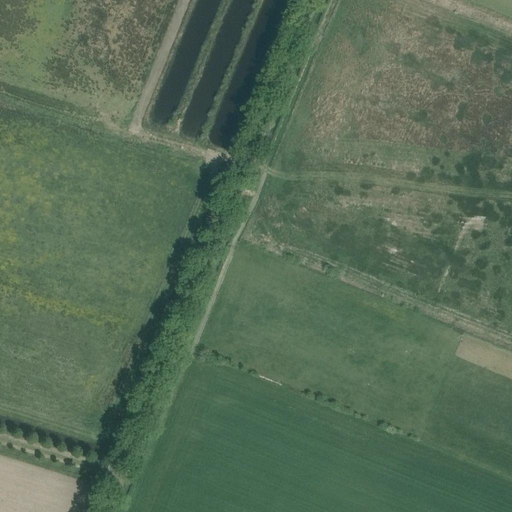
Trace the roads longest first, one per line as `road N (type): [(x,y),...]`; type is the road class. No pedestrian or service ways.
road 1 (track): [(240,177),(104,511)]
road 2 (track): [(309,0),(244,160)]
